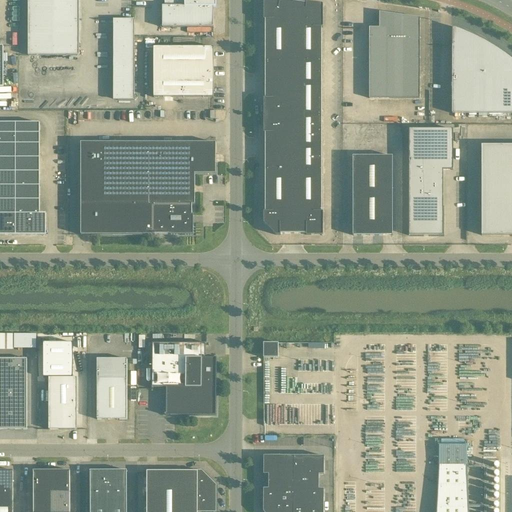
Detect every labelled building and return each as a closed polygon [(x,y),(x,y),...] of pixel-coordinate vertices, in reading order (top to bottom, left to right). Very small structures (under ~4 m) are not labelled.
[(28,0),(28,56),(79,56),(79,0),(28,0)] [(216,7),(215,0),(164,0),(165,6),(162,6),(162,27),(213,27),(213,7),(216,7)] [(311,235),(323,235),(323,212),(321,212),(321,28),(323,28),(323,5),(306,2),(306,4),(280,0),(263,0),(263,20),(265,20),(265,110),(263,110),(263,122),(265,122),(264,212),(263,212),(262,223),(275,235),(280,235),(280,234),(306,234),(306,235),(311,235)] [(420,98),(420,18),(379,12),(379,28),(369,28),(369,98),(420,98)] [(115,99),(135,99),(134,18),(114,18),(115,99)] [(452,45),(452,113),(511,113),(511,58),(508,55),(495,47),(485,41),(474,36),(463,31),(456,28),(453,37),(452,37),(452,45)] [(153,97),(213,98),(213,48),(154,48),(153,97)] [(40,123),(15,123),(0,123),(0,235),(46,235),(46,214),(40,214),(39,144),(40,123)] [(453,130),(409,130),(409,236),(443,236),(443,170),(453,170),(453,130)] [(191,215),(191,205),(194,205),(194,174),(215,174),(215,143),(81,143),(81,235),(193,235),(193,215),(191,215)] [(511,145),(481,146),(481,236),(511,235),(511,145)] [(392,157),(353,157),(353,236),(383,236),(383,222),(392,222),(392,236),(392,157)] [(14,333),(14,349),(62,349),(62,334),(14,333)] [(165,416),(175,416),(216,416),(216,357),(214,357),(214,359),(205,359),(205,346),(207,346),(207,344),(152,343),(152,389),(154,389),(154,388),(166,388),(166,414),(165,414),(165,416)] [(263,343),(263,358),(278,358),(278,343),(263,343)] [(0,429),(27,430),(27,359),(0,358),(0,429)] [(127,359),(97,359),(97,379),(127,379),(127,359)] [(77,430),(77,428),(77,378),(49,378),(49,430),(77,430)] [(127,379),(97,379),(97,420),(127,420),(127,379)] [(268,475),(268,489),(263,489),(263,511),(323,511),(324,489),(319,489),(319,475),(324,475),(324,457),(309,456),(294,456),(264,456),(263,475),(268,475)] [(464,511),(464,465),(440,465),(439,511),(464,511)] [(10,472),(0,471),(0,511),(12,511),(12,472),(13,472),(13,471),(10,471),(10,472)] [(68,472),(54,472),(36,472),(36,471),(33,471),(33,472),(33,511),(69,511),(70,472),(70,471),(68,471),(68,472)] [(127,471),(124,471),(124,472),(118,472),(118,471),(99,471),(99,472),(92,472),(92,471),(90,471),(90,472),(90,511),(126,511),(127,472),(127,471)] [(201,471),(147,471),(146,511),(215,511),(216,486),(210,486),(210,480),(201,471)]
